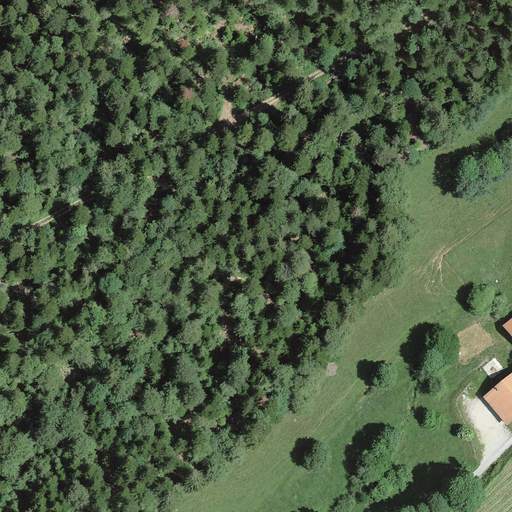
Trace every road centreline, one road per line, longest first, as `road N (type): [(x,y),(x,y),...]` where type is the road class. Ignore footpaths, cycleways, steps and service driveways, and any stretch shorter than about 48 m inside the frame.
road 1 (track): [(450,0),(0,244)]
road 2 (track): [(226,126),(232,90),(319,0)]
road 3 (track): [(511,440),(476,476),(415,511)]
